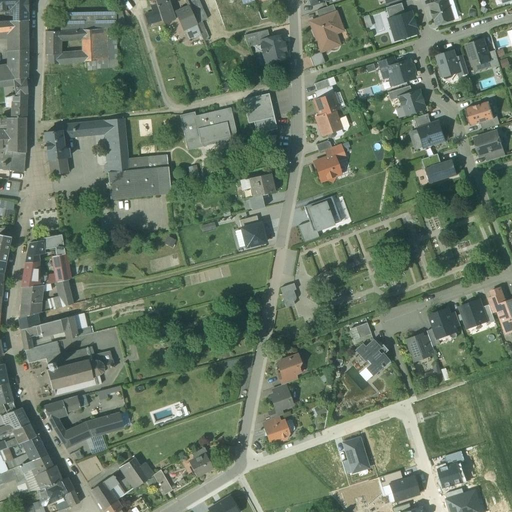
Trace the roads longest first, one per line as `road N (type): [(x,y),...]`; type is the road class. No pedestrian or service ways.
road 1 (residential): [(94,511),(21,383),(11,341),(30,185),(39,0)]
road 2 (residential): [(292,0),(297,150),(239,465)]
road 3 (residential): [(239,465),(401,404),(436,511)]
road 4 (residential): [(511,277),(386,321),(413,399)]
road 5 (residential): [(430,41),(415,46),(474,175)]
